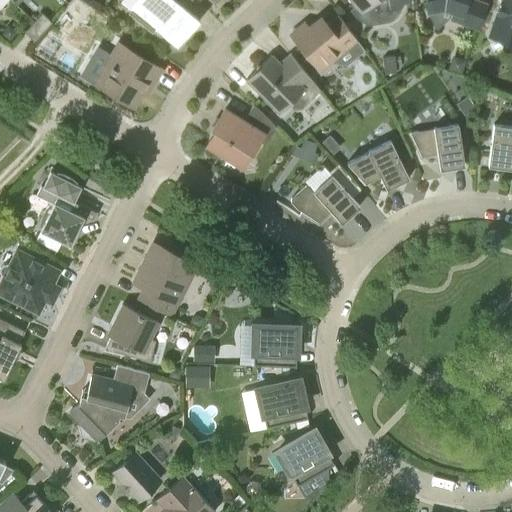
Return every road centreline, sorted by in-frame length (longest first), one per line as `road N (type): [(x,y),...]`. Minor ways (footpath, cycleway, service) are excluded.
road 1 (residential): [(353,272),(334,313),(329,358),(339,402),(361,441),(395,472),(434,490),(511,490)]
road 2 (residential): [(19,425),(156,152)]
road 3 (residential): [(353,272),(156,152)]
road 4 (residential): [(156,152),(204,70),(270,0)]
road 5 (residential): [(156,152),(0,54)]
road 6 (residential): [(511,212),(463,207),(420,217),(382,239),(353,272)]
